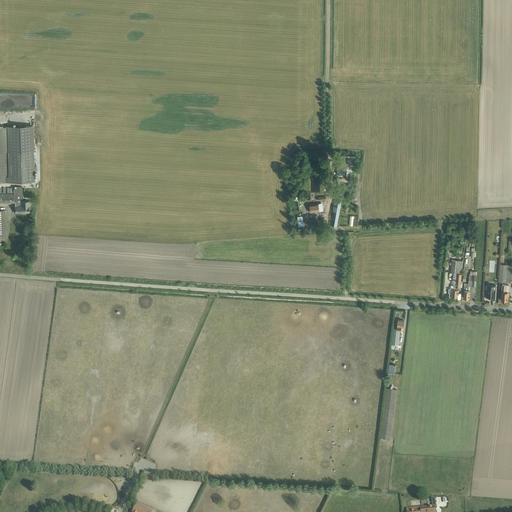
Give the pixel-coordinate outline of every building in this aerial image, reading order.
[(6,126),(0,125),(0,181),(9,181),(7,151),(6,126)] [(32,125),(6,126),(7,151),(9,181),(34,180),(33,150),(32,125)] [(355,175),(355,156),(336,156),(336,175),(355,175)] [(5,193),(0,193),(0,201),(3,202),(4,203),(15,202),(15,213),(29,212),(28,203),(28,201),(22,201),(22,186),(13,186),(13,193),(5,193)] [(336,226),(342,197),(336,196),(331,224),(336,226)] [(318,204),(309,205),(310,212),(319,210),(318,204)] [(449,288),(448,293),(449,293),(449,296),(458,297),(458,293),(459,293),(459,292),(458,292),(458,289),(459,289),(460,286),(462,287),(463,281),(461,281),(463,261),(452,259),(451,272),(453,273),(452,282),(453,282),(454,282),(453,285),(451,285),(450,288),(449,288)] [(511,265),(500,264),(499,282),(511,282),(511,265)] [(464,283),(463,298),(469,298),(470,286),(476,286),(477,271),(470,271),(470,274),(469,274),(468,284),(464,283)] [(502,284),(501,300),(507,301),(508,296),(509,296),(509,292),(508,292),(509,285),(502,284)] [(487,285),(487,289),(486,297),(487,297),(487,298),(489,298),(489,297),(490,297),(490,299),(495,300),(496,285),(487,285)] [(394,328),(392,344),(399,345),(400,329),(403,329),(403,326),(404,320),(398,319),(397,324),(395,323),(395,328),(394,328)] [(386,388),(380,438),(391,439),(397,389),(386,388)] [(142,470),(141,477),(155,479),(156,472),(142,470)] [(420,507),(406,509),(406,511),(435,511),(434,507),(436,507),(435,498),(431,498),(432,507),(428,507),(428,506),(420,507)] [(152,511),(153,511),(136,503),(131,511),(152,511)]
